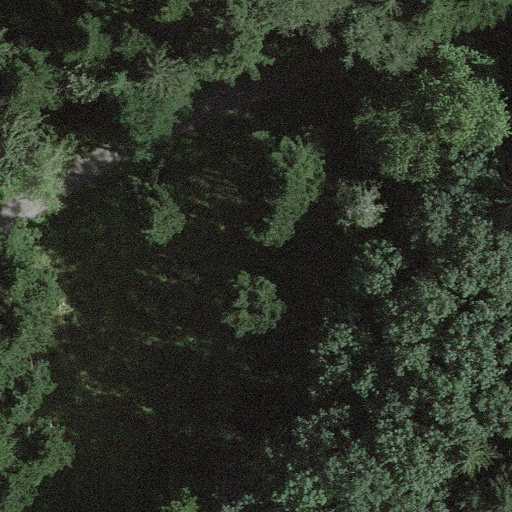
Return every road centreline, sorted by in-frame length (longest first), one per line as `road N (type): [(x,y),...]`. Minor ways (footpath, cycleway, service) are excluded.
road 1 (track): [(0,200),(76,156),(217,101),(511,29)]
road 2 (track): [(0,87),(147,66),(199,72),(255,92)]
